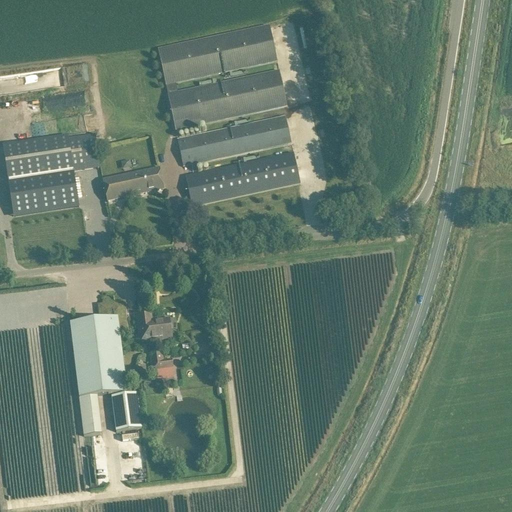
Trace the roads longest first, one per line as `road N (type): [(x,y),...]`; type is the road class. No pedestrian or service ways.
road 1 (secondary): [(482,0),(453,184),(426,291),(383,404),(326,511)]
road 2 (unclassified): [(0,276),(368,230)]
road 3 (unclassified): [(459,0),(430,183),(407,216),(368,230)]
